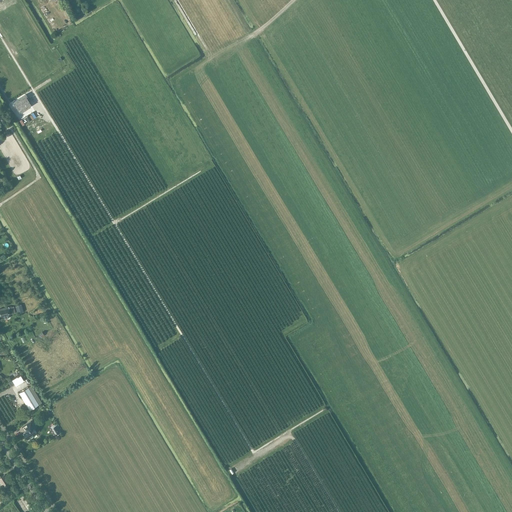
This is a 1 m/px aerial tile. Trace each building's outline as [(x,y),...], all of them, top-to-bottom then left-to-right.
[(15,307),(18,313),(24,311),(22,304),(15,307)] [(8,307),(0,308),(0,313),(1,316),(3,315),(4,319),(9,317),(8,314),(10,314),(8,307)] [(3,391),(6,396),(10,394),(13,399),(16,397),(10,387),(3,391)] [(19,393),(22,398),(29,410),(39,404),(28,387),(19,393)] [(23,426),(25,429),(26,429),(27,430),(23,433),(28,439),(36,434),(33,427),(34,427),(31,421),(23,426)] [(1,477),(0,475),(0,482),(3,487),(10,483),(5,474),(1,477)]
